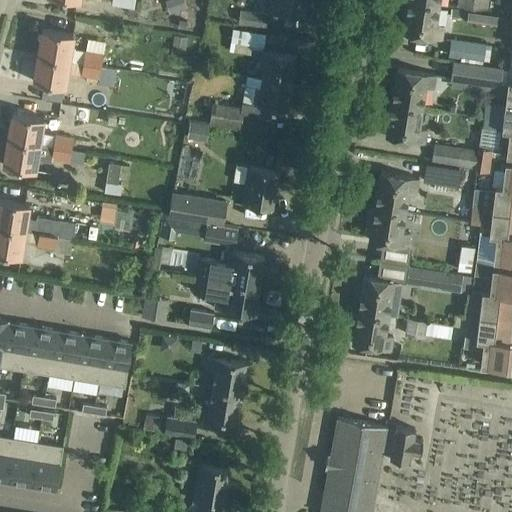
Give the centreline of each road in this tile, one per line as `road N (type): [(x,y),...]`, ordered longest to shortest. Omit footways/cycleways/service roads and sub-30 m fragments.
road 1 (residential): [(273,511),(358,0)]
road 2 (residential): [(83,423),(68,506),(0,494)]
road 3 (residential): [(125,323),(0,301)]
